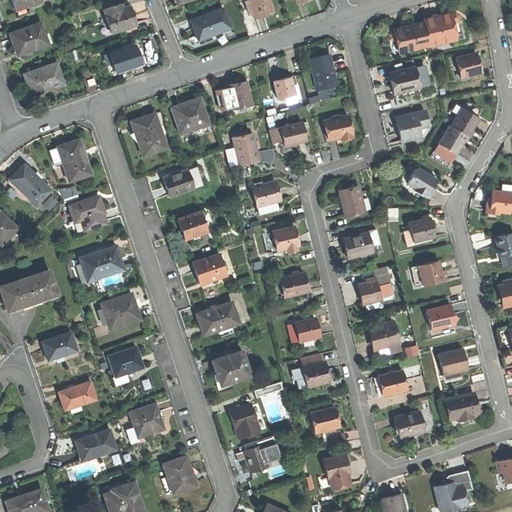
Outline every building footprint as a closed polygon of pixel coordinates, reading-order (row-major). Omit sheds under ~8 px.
[(12,0),(16,10),(42,1),(42,0),(12,0)] [(253,14),(255,18),(264,15),(273,12),(268,0),(252,0),(249,1),(253,14)] [(121,4),(104,9),(112,32),(136,24),(133,13),(130,5),(122,7),(121,4)] [(193,28),(195,35),(201,33),(202,38),(230,29),(223,8),(190,19),(193,28)] [(437,22),(421,25),(422,29),(428,53),(453,47),(449,29),(458,27),(456,22),(450,19),(437,22)] [(15,44),(18,54),(49,44),(41,22),(11,33),(15,44)] [(462,45),(458,27),(449,29),(453,47),(462,45)] [(400,59),(428,53),(422,29),(414,30),(414,33),(403,35),(386,39),(387,43),(392,48),(397,47),(400,59)] [(134,46),(108,54),(111,62),(114,72),(139,64),(136,54),(134,46)] [(391,61),(400,59),(397,47),(392,48),(389,53),(391,61)] [(105,63),(111,62),(108,54),(103,55),(105,63)] [(324,55),(305,60),(312,90),(332,86),(328,71),(324,55)] [(454,64),(459,84),(479,79),(477,69),(475,59),(454,64)] [(54,64),(22,75),(26,85),(29,93),(44,88),(45,91),(62,85),(54,64)] [(84,75),(87,82),(93,80),(90,72),(84,75)] [(424,73),(413,75),(417,94),(428,91),(424,73)] [(413,75),(391,81),(394,90),(389,91),(391,100),(417,94),(413,75)] [(270,83),(275,101),(292,97),(288,79),(278,81),(270,83)] [(230,109),(231,111),(248,107),(243,86),(234,88),(225,90),(226,92),(230,109)] [(30,97),(45,91),(44,88),(29,93),(30,97)] [(218,112),(230,109),(226,92),(214,95),(218,112)] [(182,108),(171,111),(179,138),(209,128),(201,106),(190,109),(183,111),(182,108)] [(460,114),(449,131),(466,141),(471,133),(476,124),(460,114)] [(343,116),(319,122),(323,140),(336,137),(338,144),(343,142),(349,141),(343,116)] [(167,152),(155,117),(143,122),(131,125),(143,160),(167,152)] [(423,117),(394,124),(397,137),(399,149),(419,144),(417,136),(426,133),(423,117)] [(297,125),(277,130),(280,143),(282,149),(293,147),(302,144),(297,125)] [(271,145),(280,143),(277,130),(268,132),(271,145)] [(436,150),(453,161),(459,151),(466,141),(449,131),(448,130),(436,150)] [(427,136),(426,133),(417,136),(419,144),(422,144),(427,136)] [(235,154),(238,171),(258,168),(256,158),(253,140),(233,144),(235,154)] [(80,144),(58,151),(63,168),(69,186),(90,179),(85,162),(80,144)] [(54,171),(63,168),(58,151),(49,154),(54,171)] [(228,173),(238,171),(235,154),(225,156),(228,173)] [(200,186),(204,184),(197,165),(193,167),(200,186)] [(9,185),(34,210),(49,194),(23,170),(16,178),(9,185)] [(167,192),(169,200),(194,192),(188,173),(163,181),(167,192)] [(415,174),(405,190),(413,194),(411,197),(427,206),(434,196),(430,194),(432,190),(435,186),(415,174)] [(269,185),(249,190),(254,210),(274,205),(271,196),(269,185)] [(339,209),(342,218),(362,214),(356,188),(336,193),(339,209)] [(50,209),(60,200),(53,193),(44,202),(50,209)] [(509,199),(492,198),(491,204),(489,204),(485,204),(484,212),(484,220),(496,221),(496,218),(507,219),(509,199)] [(98,201),(70,209),(75,226),(82,223),(85,234),(106,227),(102,213),(98,201)] [(276,213),(274,205),(254,210),(256,217),(276,213)] [(181,235),(183,243),(207,235),(201,215),(177,223),(181,235)] [(0,246),(1,248),(7,242),(13,235),(16,233),(0,217),(0,246)] [(78,236),(85,234),(82,223),(75,226),(78,236)] [(409,236),(412,248),(433,243),(431,234),(429,224),(407,229),(409,236)] [(291,231),(267,236),(272,256),(283,254),(284,257),(293,255),(292,251),(295,250),(293,240),(291,231)] [(342,240),(343,244),(366,238),(365,234),(342,240)] [(16,238),(13,235),(7,242),(10,244),(16,238)] [(375,236),(366,238),(369,249),(378,246),(375,236)] [(404,250),(412,248),(409,236),(401,238),(404,250)] [(346,253),(348,263),(371,258),(369,249),(366,238),(343,244),(346,253)] [(511,240),(511,239),(493,243),(495,254),(497,262),(507,261),(509,270),(511,268),(511,240)] [(116,251),(82,262),(83,268),(88,284),(99,281),(100,283),(114,279),(114,276),(123,273),(120,262),(116,251)] [(195,276),(199,288),(226,279),(219,258),(192,267),(195,276)] [(500,272),(509,270),(507,261),(497,262),(500,272)] [(81,287),(88,284),(83,268),(76,270),(81,287)] [(418,272),(422,292),(446,287),(444,277),(438,278),(437,274),(436,268),(418,272)] [(370,276),(373,287),(374,293),(387,290),(383,273),(370,276)] [(0,290),(0,292),(7,315),(24,310),(57,299),(49,275),(0,290)] [(301,279),(277,284),(281,304),(305,298),(303,288),(301,279)] [(359,307),(361,318),(379,314),(374,293),(373,287),(355,291),(359,307)] [(500,302),(503,313),(510,311),(511,310),(511,288),(501,291),(498,292),(500,302)] [(132,298),(101,309),(103,315),(107,327),(110,334),(140,323),(136,311),(132,298)] [(200,327),(203,338),(218,333),(231,329),(239,326),(232,305),(197,317),(200,327)] [(426,317),(430,336),(455,331),(454,328),(456,323),(451,320),(450,316),(449,312),(426,317)] [(102,329),(107,327),(103,315),(98,317),(102,329)] [(312,324),(294,328),(298,348),(317,344),(314,333),(312,324)] [(294,349),(298,348),(294,328),(289,329),(294,349)] [(234,336),(231,329),(218,333),(220,340),(234,336)] [(370,345),(372,354),(384,351),(395,349),(391,330),(368,335),(370,345)] [(457,340),(455,331),(430,336),(432,345),(457,340)] [(71,337),(41,346),(44,356),(47,365),(55,362),(63,360),(77,355),(71,337)] [(406,346),(407,355),(419,353),(418,345),(406,346)] [(397,358),(395,349),(384,351),(386,361),(397,358)] [(110,360),(116,379),(143,370),(140,359),(137,351),(110,360)] [(386,361),(384,351),(372,354),(374,363),(386,361)] [(462,355),(437,361),(442,381),(459,377),(467,375),(465,367),(462,355)] [(216,377),(219,387),(248,377),(241,356),(212,365),(216,377)] [(297,365),(300,375),(319,371),(317,360),(297,365)] [(319,371),(300,375),(304,395),(324,391),(321,380),(319,371)] [(298,397),(304,395),(300,375),(294,377),(298,397)] [(461,385),(459,377),(442,381),(444,390),(461,385)] [(378,394),(381,404),(404,398),(399,379),(376,385),(378,394)] [(89,387),(58,397),(61,407),(63,414),(94,404),(89,387)] [(254,395),(256,402),(274,397),(272,390),(254,395)] [(448,405),(452,424),(457,423),(458,427),(464,425),(472,424),(471,420),(477,418),(473,399),(448,405)] [(155,408),(128,417),(137,442),(163,434),(159,420),(155,408)] [(232,422),(235,432),(256,425),(251,408),(230,414),(232,422)] [(306,422),(311,442),(334,437),(331,424),(329,416),(306,422)] [(418,423),(391,429),(393,438),(395,448),(422,442),(418,423)] [(259,434),(256,425),(235,432),(238,441),(259,434)] [(357,429),(344,432),(346,438),(359,435),(357,429)] [(110,435),(76,447),(80,457),(83,466),(117,454),(110,435)] [(243,448),(245,455),(262,449),(266,464),(279,461),(272,439),(243,448)] [(245,455),(234,458),(236,465),(245,462),(248,470),(250,476),(268,470),(266,464),(262,449),(245,455)] [(186,462),(164,470),(174,499),(196,491),(191,475),(186,462)] [(511,464),(506,465),(494,467),(496,478),(502,477),(504,489),(511,487),(511,464)] [(341,465),(321,470),(325,488),(343,484),(345,484),(343,475),(341,465)] [(442,489),(432,492),(436,511),(437,511),(451,509),(451,511),(460,511),(465,511),(462,496),(471,494),(467,478),(449,482),(451,487),(442,489)] [(346,496),(343,484),(325,488),(316,490),(319,502),(346,496)] [(141,511),(134,487),(111,495),(112,497),(103,500),(107,511),(141,511)] [(47,511),(41,494),(7,505),(8,511),(47,511)]
